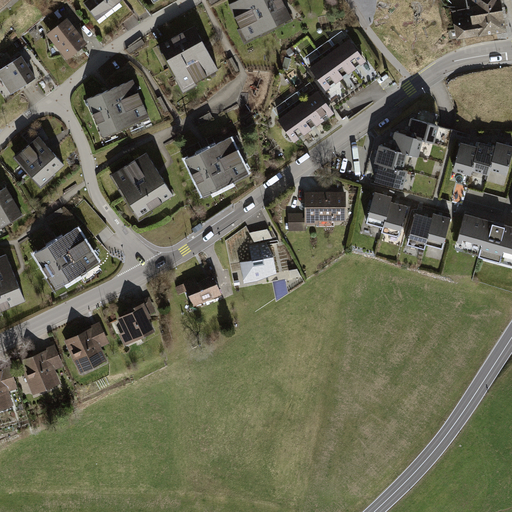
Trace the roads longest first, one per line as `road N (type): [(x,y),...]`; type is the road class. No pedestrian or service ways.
road 1 (tertiary): [(153,267),(445,64),(511,52)]
road 2 (secondary): [(511,340),(429,459),(375,511)]
road 3 (residential): [(153,267),(98,200),(82,146),(55,98)]
road 4 (tertiary): [(0,342),(153,267)]
road 5 (residential): [(55,98),(116,46),(193,0)]
